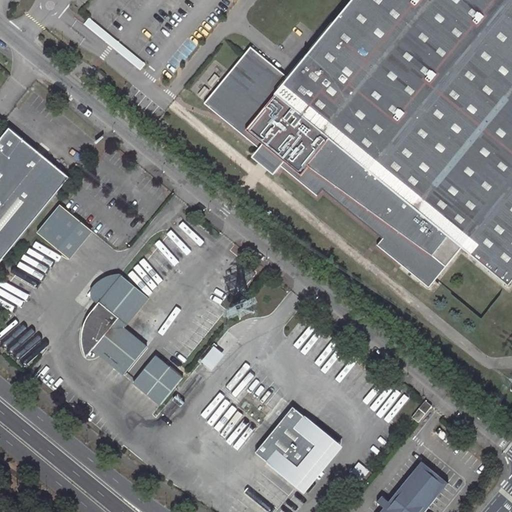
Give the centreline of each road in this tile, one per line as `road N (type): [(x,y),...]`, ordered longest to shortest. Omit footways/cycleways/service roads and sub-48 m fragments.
road 1 (unclassified): [(511,446),(0,24)]
road 2 (primary): [(156,511),(0,385)]
